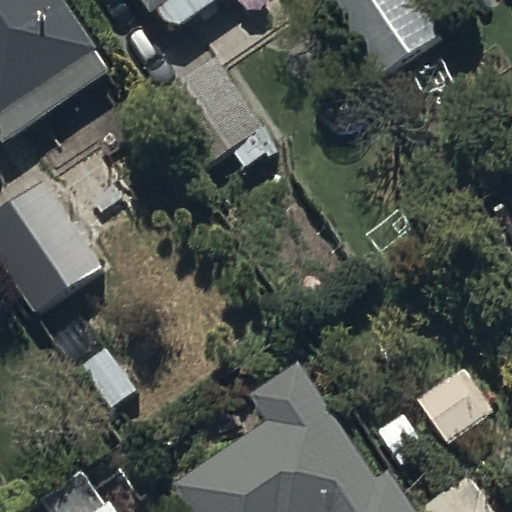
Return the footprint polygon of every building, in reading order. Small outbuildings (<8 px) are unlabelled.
[(114,80),(60,0),(0,0),(0,143),(6,153),(114,80)] [(138,0),(157,28),(163,24),(175,42),(237,0),(138,0)] [(448,44),(416,0),(316,0),(379,91),(448,44)] [(280,153),(219,66),(152,113),(220,208),(237,196),(235,193),(252,181),(249,176),(280,153)] [(0,269),(39,325),(81,296),(101,325),(127,307),(48,191),(0,224),(0,269)] [(141,400),(110,356),(81,376),(113,420),(141,400)] [(467,375),(419,409),(450,453),(498,420),(467,375)] [(190,511),(413,511),(392,480),(379,489),(311,386),(256,423),(264,436),(178,493),(190,511)] [(436,493),(443,503),(430,511),(489,511),(470,484),(463,489),(456,478),(436,493)]
